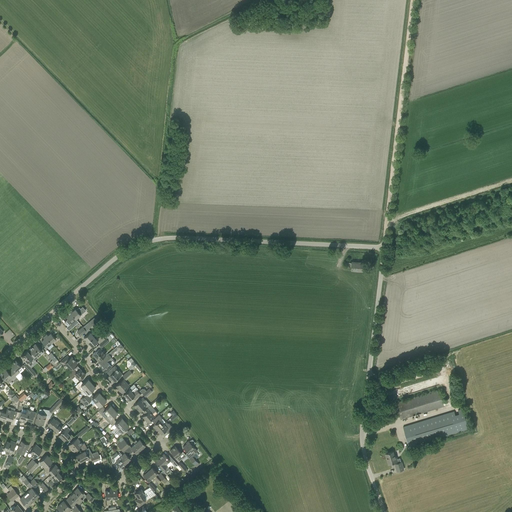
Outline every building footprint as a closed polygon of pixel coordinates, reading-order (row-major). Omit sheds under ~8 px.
[(351,270),(364,271),(365,263),(348,262),(347,266),(351,266),(351,270)] [(71,310),(69,311),(76,319),(80,315),(75,309),(72,311),(71,310)] [(66,317),(68,319),(64,322),(67,326),(76,319),(69,311),(67,313),(69,314),(66,317)] [(89,321),(83,327),(86,330),(89,328),(92,325),(89,321)] [(9,329),(5,333),(10,339),(15,335),(9,329)] [(85,341),(86,343),(94,337),(90,332),(83,337),(86,340),(85,341)] [(47,334),(45,335),(51,343),(56,339),(50,333),(48,335),(47,334)] [(51,343),(45,335),(43,337),(44,338),(41,341),(46,347),(51,343)] [(99,344),(102,347),(108,341),(110,339),(108,336),(105,339),(99,344)] [(94,337),(86,343),(88,345),(89,344),(92,347),(98,341),(94,337)] [(31,351),(29,353),(33,358),(34,360),(40,355),(38,353),(41,350),(35,344),(29,349),(31,351)] [(100,347),(92,354),(98,361),(106,354),(100,347)] [(103,358),(99,361),(101,364),(100,365),(105,371),(109,368),(111,366),(111,365),(115,362),(113,359),(111,357),(115,354),(114,353),(112,350),(108,354),(103,358)] [(33,358),(29,353),(27,351),(21,356),(27,363),(29,366),(32,363),(30,360),(33,358)] [(57,360),(51,353),(48,355),(54,362),(57,360)] [(63,359),(60,362),(62,364),(64,366),(66,364),(70,369),(73,366),(77,363),(71,357),(69,358),(67,356),(63,359)] [(125,362),(130,369),(136,364),(131,357),(125,362)] [(13,368),(10,370),(16,376),(20,373),(17,369),(21,366),(15,360),(10,365),(13,368)] [(111,379),(113,382),(122,374),(114,366),(107,372),(109,375),(107,377),(110,380),(111,379)] [(30,367),(27,369),(33,376),(36,373),(30,367)] [(68,374),(72,378),(75,376),(79,380),(85,374),(80,368),(77,371),(74,368),(68,374)] [(16,376),(10,370),(8,372),(5,369),(0,373),(0,374),(5,380),(8,383),(16,376)] [(123,376),(126,379),(132,373),(129,370),(123,376)] [(78,388),(81,392),(82,392),(83,390),(84,389),(92,383),(88,379),(81,385),(78,388)] [(115,386),(121,392),(128,386),(123,380),(115,386)] [(82,392),(81,392),(82,394),(86,391),(88,393),(95,387),(92,383),(84,389),(83,390),(82,392)] [(132,397),(134,399),(140,394),(136,389),(137,389),(133,384),(128,389),(129,389),(123,395),(128,400),(132,397)] [(145,397),(152,391),(149,388),(146,391),(143,393),(142,394),(145,397)] [(444,406),(440,389),(396,403),(401,419),(444,406)] [(17,397),(21,401),(27,396),(23,392),(17,397)] [(92,398),(95,402),(102,396),(99,392),(92,398)] [(82,403),(84,401),(89,397),(87,394),(82,399),(80,400),(82,403)] [(102,396),(95,402),(99,406),(106,400),(102,396)] [(61,397),(49,410),(53,413),(64,401),(62,398),(61,397)] [(89,397),(82,403),(84,405),(91,399),(89,397)] [(136,408),(139,411),(146,406),(142,401),(144,399),(143,397),(137,403),(133,406),(135,408),(136,408)] [(100,413),(104,417),(114,409),(110,405),(104,410),(102,408),(98,411),(100,413)] [(11,420),(14,411),(15,408),(8,406),(6,412),(3,420),(5,421),(6,418),(11,420)] [(147,422),(154,416),(156,414),(151,409),(150,409),(148,407),(142,411),(145,414),(142,416),(147,422)] [(26,413),(23,421),(25,422),(26,419),(31,421),(34,411),(27,409),(26,413)] [(43,424),(46,416),(46,415),(42,414),(43,410),(39,409),(38,412),(35,422),(43,424)] [(114,409),(104,417),(108,422),(110,419),(117,413),(114,409)] [(403,427),(409,446),(469,428),(463,409),(458,410),(459,414),(455,415),(454,411),(403,427)] [(162,418),(159,414),(152,420),(155,423),(152,425),(156,430),(157,429),(165,422),(161,418),(162,418)] [(67,423),(69,426),(76,419),(74,416),(67,423)] [(111,431),(113,432),(117,429),(118,428),(125,422),(121,417),(114,424),(117,426),(111,431)] [(54,430),(56,432),(62,427),(59,424),(60,423),(56,419),(55,420),(53,418),(47,423),(50,426),(49,426),(53,430),(54,430)] [(157,429),(161,433),(164,431),(166,434),(173,428),(167,420),(165,422),(157,429)] [(117,429),(113,432),(115,434),(116,433),(118,435),(129,426),(125,422),(118,428),(117,429)] [(58,435),(64,441),(70,435),(67,432),(70,429),(67,426),(58,435)] [(87,426),(77,434),(79,437),(89,429),(87,426)] [(135,443),(142,451),(144,449),(142,448),(145,445),(144,444),(147,441),(141,435),(135,440),(134,438),(132,440),(135,443)] [(108,444),(105,439),(107,439),(104,436),(99,438),(103,446),(108,444)] [(80,446),(82,449),(86,446),(84,443),(82,444),(77,438),(68,445),(73,452),(80,446)] [(124,439),(121,442),(126,448),(129,445),(124,439)] [(4,445),(3,448),(7,450),(6,452),(11,454),(16,443),(10,440),(10,442),(7,441),(4,445)] [(17,450),(24,453),(26,448),(27,449),(29,444),(21,441),(17,450)] [(188,458),(194,465),(197,462),(191,455),(197,451),(194,448),(188,441),(186,443),(186,444),(183,447),(188,452),(185,454),(189,458),(188,458)] [(126,448),(121,442),(117,445),(123,451),(126,448)] [(142,451),(135,443),(130,447),(136,454),(139,451),(140,453),(142,451)] [(31,456),(34,459),(42,449),(35,444),(32,448),(33,448),(30,452),(33,454),(31,456)] [(76,455),(80,462),(89,457),(91,457),(93,456),(88,448),(87,448),(86,446),(82,449),(83,451),(76,455)] [(170,451),(179,461),(181,458),(178,455),(181,452),(175,446),(170,451)] [(385,454),(388,464),(398,461),(396,455),(394,455),(393,451),(385,454)] [(118,454),(124,461),(127,464),(129,463),(128,461),(130,459),(125,452),(122,455),(120,452),(118,454)] [(164,453),(159,457),(165,465),(170,461),(164,453)] [(124,461),(118,454),(113,458),(116,460),(113,462),(115,467),(116,469),(120,466),(121,467),(124,465),(125,466),(127,464),(124,461)] [(5,465),(9,467),(13,457),(9,455),(5,465)] [(47,455),(39,461),(45,468),(52,461),(47,455)] [(165,465),(159,457),(154,461),(161,469),(162,468),(162,469),(163,468),(166,471),(169,468),(165,465)] [(26,466),(29,469),(36,461),(33,459),(26,466)] [(36,461),(29,469),(32,471),(38,464),(36,461)] [(401,462),(395,464),(397,471),(404,469),(401,462)] [(60,469),(55,464),(53,466),(52,465),(48,468),(49,469),(49,470),(52,473),(53,475),(58,471),(60,469)] [(148,468),(146,470),(156,481),(158,479),(155,475),(157,473),(152,467),(149,469),(148,468)] [(156,481),(146,470),(144,472),(145,473),(143,475),(148,481),(150,479),(154,483),(156,481)] [(54,482),(61,476),(58,471),(53,475),(52,473),(49,476),(52,479),(48,483),(52,487),(56,484),(54,482)] [(164,477),(160,472),(158,475),(167,485),(169,483),(164,477)] [(29,481),(26,477),(23,480),(29,487),(31,485),(34,488),(39,484),(34,479),(33,480),(31,479),(29,481)] [(20,478),(18,480),(27,489),(29,487),(20,478)] [(156,489),(150,482),(147,485),(149,487),(151,489),(151,488),(151,489),(153,491),(156,489)] [(40,485),(46,492),(49,490),(42,483),(40,485)] [(77,487),(72,493),(81,501),(82,499),(80,497),(83,493),(77,487)] [(134,493),(138,498),(150,490),(150,489),(151,489),(149,487),(147,489),(147,488),(142,491),(140,489),(134,493)] [(32,488),(26,493),(33,501),(39,495),(32,488)] [(14,489),(10,492),(15,498),(19,495),(14,489)] [(111,499),(111,489),(108,489),(108,491),(105,491),(105,498),(102,498),(102,504),(106,506),(105,499),(111,499)] [(143,498),(148,495),(149,498),(155,494),(153,491),(151,489),(150,490),(138,498),(135,500),(139,506),(142,504),(141,503),(145,500),(143,498)] [(15,498),(10,492),(7,494),(12,500),(15,498)] [(33,501),(26,493),(20,499),(27,506),(33,501)] [(81,501),(72,493),(66,499),(72,505),(76,501),(79,503),(81,501)] [(85,496),(92,501),(94,498),(88,493),(85,496)] [(57,507),(61,511),(67,511),(71,509),(63,501),(57,507)]
